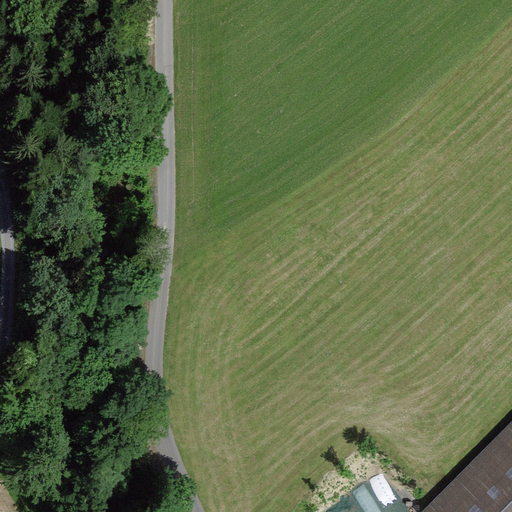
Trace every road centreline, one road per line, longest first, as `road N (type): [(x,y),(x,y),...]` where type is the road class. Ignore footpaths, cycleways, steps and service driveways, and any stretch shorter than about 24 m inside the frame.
road 1 (unclassified): [(169,0),(172,170),(152,393),(175,471),(197,511)]
road 2 (unclassified): [(0,387),(12,217),(0,170)]
